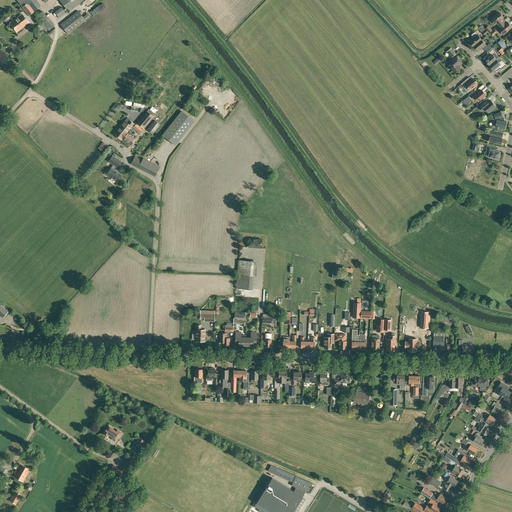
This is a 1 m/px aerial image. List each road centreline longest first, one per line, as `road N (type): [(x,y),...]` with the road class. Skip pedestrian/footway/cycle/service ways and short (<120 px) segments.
road 1 (track): [(187,0),(378,243),(437,286),(511,314)]
road 2 (residential): [(511,371),(494,364),(165,355)]
road 3 (unclassified): [(147,354),(157,180)]
road 4 (unclassified): [(147,354),(0,349)]
